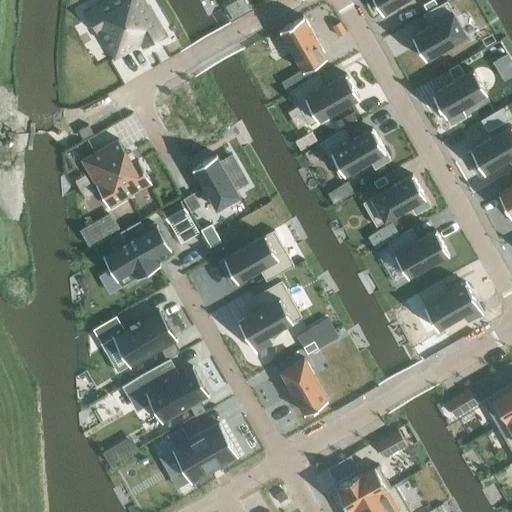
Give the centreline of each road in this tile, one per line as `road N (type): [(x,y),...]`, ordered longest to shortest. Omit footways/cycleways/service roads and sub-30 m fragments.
road 1 (residential): [(345,0),(511,295)]
road 2 (residential): [(511,324),(285,455)]
road 3 (residential): [(165,150),(133,94),(300,0)]
road 4 (residential): [(285,455),(184,270)]
